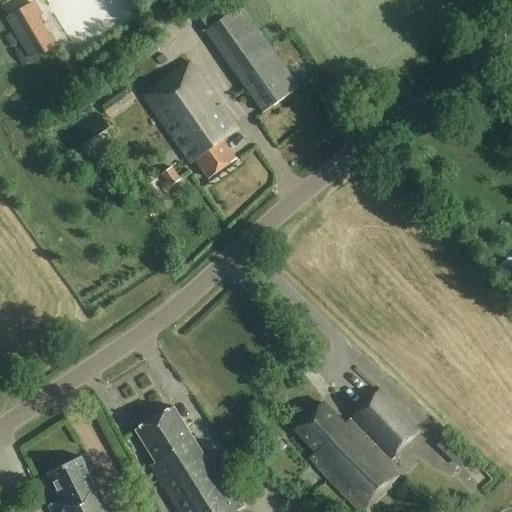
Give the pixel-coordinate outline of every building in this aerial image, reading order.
[(262,112),(268,108),(297,88),(241,6),(205,31),(262,112)] [(211,177),(237,158),(225,139),(238,131),(191,62),(145,94),(193,163),(198,158),(211,177)] [(120,85),(103,101),(113,111),(130,95),(120,85)] [(68,154),(100,122),(86,107),(54,139),(68,154)] [(171,167),(160,175),(170,188),(180,179),(171,167)] [(418,435),(378,393),(341,429),(320,407),(295,432),(315,452),(308,458),(316,466),(313,469),(355,511),(363,511),(388,487),(382,481),(393,469),(388,464),(418,435)] [(204,460),(173,408),(134,431),(150,458),(146,461),(176,511),(237,511),(243,509),(211,455),(204,460)] [(279,455),(288,447),(277,436),(268,444),(279,455)] [(92,484),(79,459),(49,474),(63,500),(49,507),(51,511),(115,511),(107,496),(103,499),(94,483),(92,484)]
